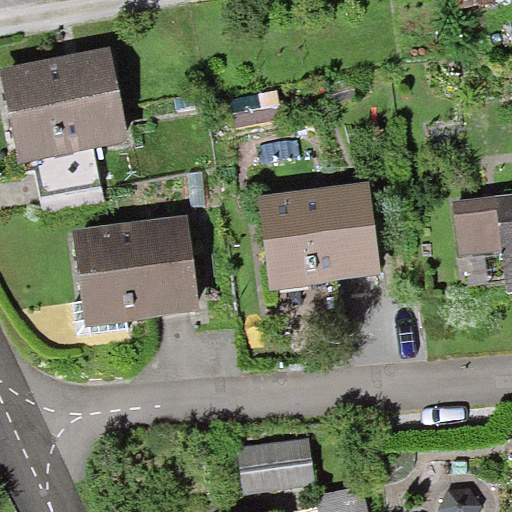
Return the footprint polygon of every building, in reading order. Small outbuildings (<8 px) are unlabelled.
[(495,0),(455,0),(457,12),(496,6),(495,0)] [(113,52),(2,73),(20,168),(26,166),(27,173),(37,171),(44,212),(104,201),(95,153),(131,146),(113,52)] [(371,187),(262,201),(273,291),(383,277),(371,187)] [(511,194),(495,196),(502,253),(507,298),(511,297),(511,194)] [(458,258),(502,253),(495,196),(452,201),(458,258)] [(190,217),(74,233),(88,332),(204,317),(190,217)] [(309,440),(238,450),(244,496),(315,487),(309,440)] [(368,511),(363,489),(317,500),(320,511),(368,511)] [(448,492),(440,511),(479,511),(481,507),(469,490),(448,492)]
